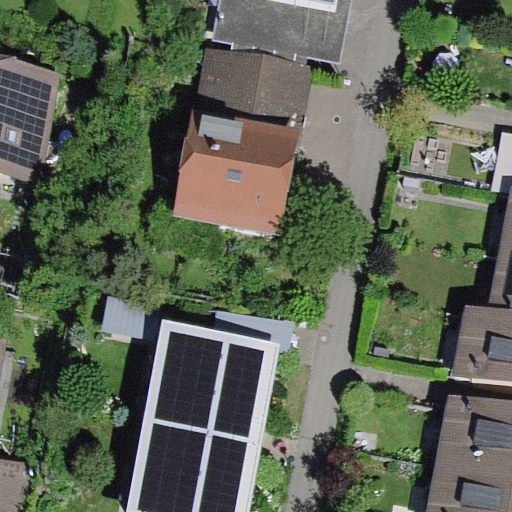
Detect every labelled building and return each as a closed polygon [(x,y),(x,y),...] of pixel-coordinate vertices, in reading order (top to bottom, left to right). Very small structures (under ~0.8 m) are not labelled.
[(331,0),(233,0),(327,19),(331,0)] [(201,50),(165,211),(260,232),(296,71),(201,50)] [(60,78),(0,66),(0,181),(39,189),(60,78)] [(511,201),(509,201),(497,263),(511,265),(511,201)] [(0,289),(20,294),(26,266),(0,259),(0,289)] [(511,265),(497,263),(487,323),(511,327),(511,265)] [(160,331),(124,511),(249,511),(261,451),(279,362),(291,364),(298,331),(219,315),(214,341),(160,331)] [(511,327),(487,323),(467,319),(455,380),(511,389),(511,327)] [(511,421),(447,409),(434,475),(511,490),(511,421)] [(0,511),(22,511),(30,468),(0,462),(0,511)] [(511,511),(511,490),(434,475),(426,511),(511,511)]
